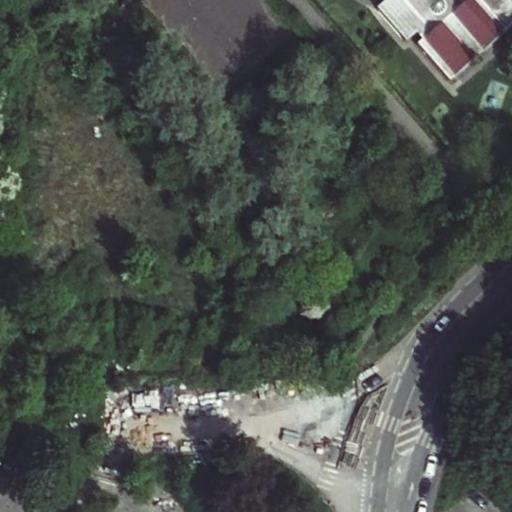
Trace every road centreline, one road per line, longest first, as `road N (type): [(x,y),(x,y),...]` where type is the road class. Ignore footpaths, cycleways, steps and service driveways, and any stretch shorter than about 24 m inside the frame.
road 1 (secondary): [(407,511),(440,408),(511,319)]
road 2 (unclassified): [(188,431),(315,462),(379,497)]
road 3 (unclassified): [(431,337),(350,394),(259,424)]
road 4 (secondary): [(431,337),(404,390),(384,460)]
road 5 (unclassified): [(384,460),(326,433),(259,424)]
